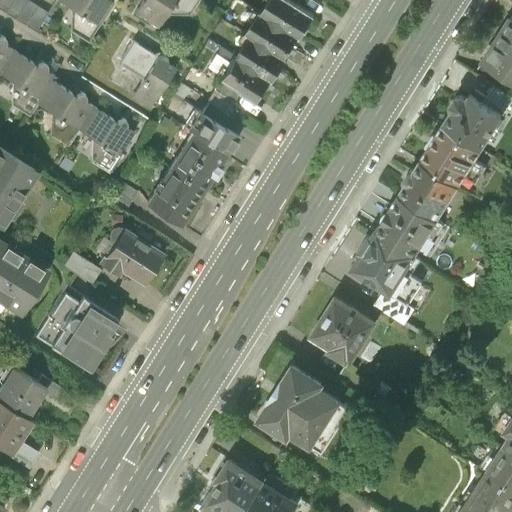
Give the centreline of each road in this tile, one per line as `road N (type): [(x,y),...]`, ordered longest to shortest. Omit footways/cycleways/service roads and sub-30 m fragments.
road 1 (primary): [(125,511),(449,0)]
road 2 (primary): [(395,0),(84,495)]
